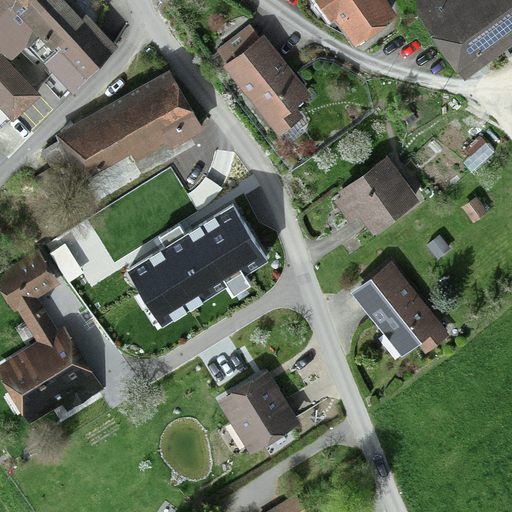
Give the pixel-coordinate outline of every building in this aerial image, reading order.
[(52,66),(74,90),(115,46),(69,0),(0,0),(0,126),(13,114),(35,93),(2,57),(25,36),(49,63),(46,66),(48,69),(52,66)] [(322,0),(330,11),(336,7),(354,32),(367,23),(372,29),(385,19),(381,13),(388,8),(381,0),(322,0)] [(511,0),(417,0),(418,11),(437,38),(459,69),(511,31),(511,0)] [(229,64),(272,120),(305,94),(262,38),(229,64)] [(174,78),(65,139),(85,176),(163,132),(170,144),(201,126),(174,78)] [(438,132),(458,155),(477,138),(457,115),(438,132)] [(386,159),(344,190),(360,212),(363,209),(375,226),(414,198),(403,183),(404,183),(386,159)] [(476,197),(461,207),(473,225),(488,214),(476,197)] [(170,252),(129,273),(151,314),(257,259),(236,219),(191,242),(186,233),(166,243),(170,252)] [(18,302),(54,280),(38,254),(2,276),(18,302)] [(402,349),(436,322),(390,265),(357,291),(402,349)] [(83,380),(87,377),(60,335),(7,368),(33,410),(66,390),(73,403),(91,392),(83,380)] [(236,419),(240,417),(256,443),(292,420),(268,381),(262,385),(258,379),(224,400),(236,419)]
